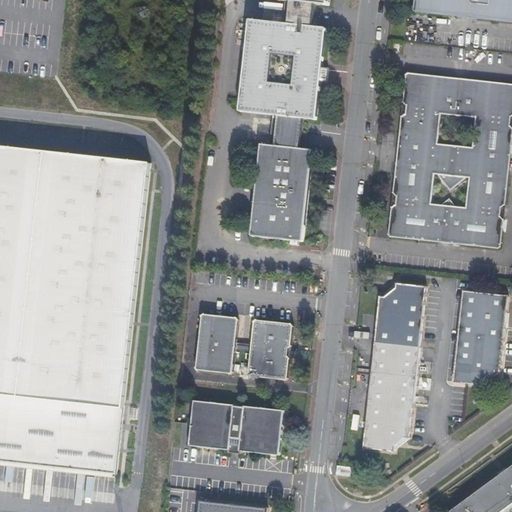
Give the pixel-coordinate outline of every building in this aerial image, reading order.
[(511,0),(414,0),(414,10),(415,12),(511,22),(511,0)] [(314,27),(316,4),(292,2),(289,24),(285,24),(250,20),(241,112),(279,116),(277,131),(302,134),(303,119),(318,120),(322,81),(324,67),(327,30),(326,28),(314,27)] [(502,248),(511,153),(511,84),(410,73),(406,76),(389,234),(392,238),(500,249),(502,248)] [(302,134),(277,131),(275,146),(262,144),(251,236),(290,240),(299,241),(304,242),(314,150),(300,149),(302,134)] [(0,461),(119,474),(151,163),(0,147),(0,461)] [(411,439),(427,287),(398,284),(397,289),(385,298),(381,297),(364,449),(395,451),(396,446),(406,438),(411,439)] [(501,372),(510,296),(465,291),(454,382),(485,386),(486,379),(496,371),(501,372)] [(295,327),(293,324),(258,320),(255,322),(253,346),(238,345),(240,321),(238,318),(206,314),(203,317),(198,369),(199,371),(232,375),(235,373),(237,353),(251,354),(249,375),(251,377),(287,381),(289,378),(295,327)] [(281,456),(285,411),(245,407),(245,408),(235,407),(235,406),(196,402),(192,446),(231,450),(231,449),(241,450),(241,452),(281,456)] [(337,475),(352,476),(352,467),(338,466),(337,475)] [(500,477),(509,470),(507,467),(498,473),(500,477)] [(511,511),(511,468),(509,470),(500,477),(452,511),(511,511)] [(269,511),(270,508),(201,500),(199,511),(269,511)]
